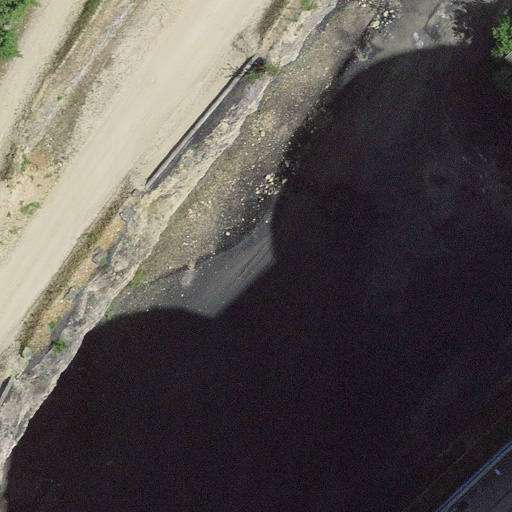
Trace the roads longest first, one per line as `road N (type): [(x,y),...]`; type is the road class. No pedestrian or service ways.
road 1 (track): [(0,296),(210,0)]
road 2 (track): [(70,0),(0,137)]
